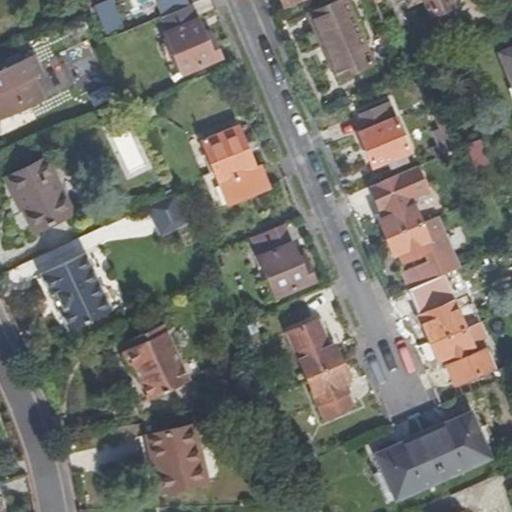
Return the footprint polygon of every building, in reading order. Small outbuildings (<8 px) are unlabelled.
[(168,18),(192,8),(188,0),(173,0),(163,4),(168,18)] [(346,0),(308,15),(323,50),(326,49),(339,80),(374,66),(347,0),(346,0)] [(459,0),(389,0),(392,6),(405,1),(408,7),(424,1),(431,16),(452,8),(451,4),(459,0)] [(168,18),(166,19),(173,35),(169,37),(185,75),(223,59),(216,43),(210,45),(194,7),(192,8),(168,18)] [(326,49),(323,50),(336,82),(339,80),(326,49)] [(511,51),(503,55),(511,78),(511,51)] [(40,81),(49,77),(42,61),(0,79),(0,129),(51,106),(40,81)] [(375,166),(390,160),(404,154),(411,151),(390,102),(361,114),(367,130),(361,133),(375,166)] [(220,181),(208,186),(218,213),(271,192),(263,170),(256,173),(240,131),(206,145),(217,175),(220,181)] [(487,165),(480,140),(466,144),(472,168),(487,165)] [(404,154),(390,160),(392,167),(407,160),(404,154)] [(39,237),(78,218),(50,163),(12,181),(39,237)] [(220,181),(217,175),(205,180),(208,186),(220,181)] [(379,183),(355,193),(361,205),(385,196),(379,183)] [(387,237),(421,223),(410,197),(383,208),(386,217),(380,219),(387,237)] [(152,214),(165,244),(195,230),(181,201),(152,214)] [(444,234),(437,217),(421,223),(387,237),(393,253),(400,250),(403,259),(431,248),(428,240),(444,234)] [(304,268),(286,226),(255,239),(280,297),(317,282),(310,266),(304,268)] [(117,317),(90,259),(45,278),(55,299),(59,297),(67,313),(65,313),(74,335),(117,317)] [(404,275),(409,289),(442,277),(436,262),(404,275)] [(409,290),(431,344),(466,330),(460,316),(454,301),(444,276),(442,277),(409,289),(409,290)] [(454,301),(460,316),(471,312),(465,297),(454,301)] [(487,342),(480,324),(466,330),(431,344),(438,361),(445,359),(458,386),(494,372),(482,344),(487,342)] [(308,379),(342,364),(336,348),(329,351),(318,325),(289,336),(308,379)] [(165,329),(144,339),(147,346),(135,351),(129,354),(138,374),(142,373),(156,404),(191,390),(165,329)] [(147,346),(144,339),(132,344),(135,351),(147,346)] [(342,364),(308,379),(326,420),(353,407),(344,384),(349,381),(342,364)] [(451,425),(400,448),(379,458),(399,501),(493,460),(473,415),(451,425)] [(400,448),(451,425),(449,420),(423,431),(397,442),(400,448)] [(162,499),(211,488),(199,430),(151,440),(162,499)] [(300,450),(306,464),(317,459),(311,445),(300,450)]
